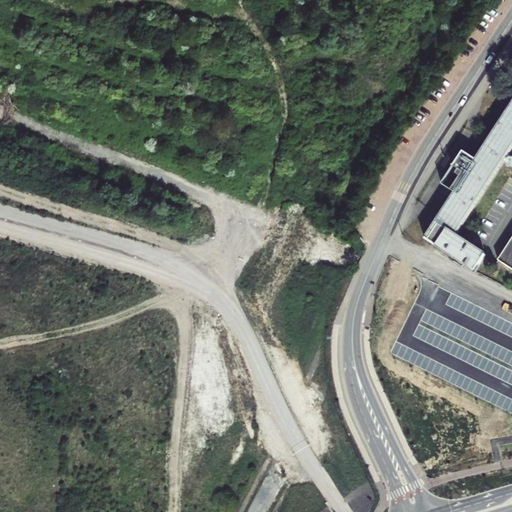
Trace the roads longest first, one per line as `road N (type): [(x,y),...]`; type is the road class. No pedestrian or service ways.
road 1 (track): [(341,511),(219,297),(131,255),(0,220)]
road 2 (track): [(209,290),(248,231),(0,120)]
road 3 (tertiary): [(353,319),(415,167),(511,20)]
road 4 (track): [(0,96),(252,95),(259,67)]
road 5 (tertiary): [(426,511),(363,380),(353,319)]
road 6 (tertiary): [(353,319),(353,389),(406,511)]
road 7 (track): [(248,231),(279,122),(259,67)]
